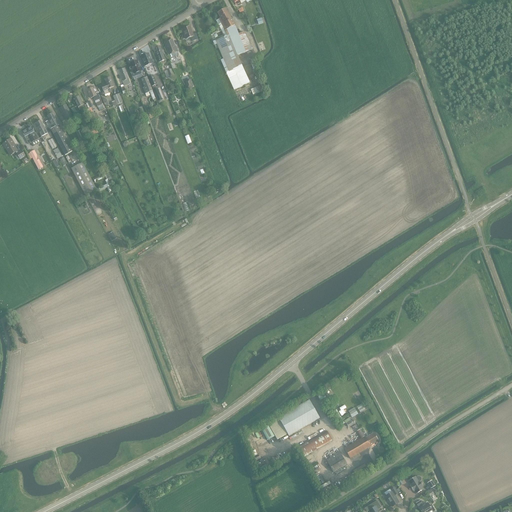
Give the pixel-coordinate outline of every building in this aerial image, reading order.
[(213,42),(216,49),(218,48),(223,59),(221,60),(234,89),(236,88),(249,83),(237,55),(253,50),(244,32),(238,34),(235,25),(226,9),(218,13),(221,18),(219,19),(216,21),(218,25),(221,23),(225,31),(227,35),(215,40),(213,42)] [(190,27),(182,29),(183,32),(183,33),(184,35),(185,36),(186,39),(190,38),(191,38),(192,42),(198,39),(196,34),(193,35),(190,27)] [(172,40),(164,43),(169,55),(178,52),(176,46),(175,47),(172,40)] [(155,53),(157,58),(158,62),(165,60),(160,46),(155,48),(157,53),(155,53)] [(148,54),(141,56),(145,67),(153,63),(152,60),(151,60),(148,54)] [(131,65),(128,67),(132,78),(141,74),(140,72),(141,71),(137,61),(136,61),(135,61),(134,62),(133,63),(131,64),(131,65)] [(119,71),(123,81),(122,81),(124,86),(130,84),(124,69),(119,71)] [(153,75),(148,77),(152,86),(157,85),(153,75)] [(103,91),(106,90),(114,87),(110,77),(105,80),(107,84),(101,86),(103,91)] [(144,88),(143,88),(145,94),(150,92),(152,91),(147,77),(141,80),(142,82),(144,88)] [(187,89),(193,87),(190,79),(184,81),(187,89)] [(253,94),(262,91),(260,85),(251,89),(253,94)] [(103,104),(101,101),(100,99),(98,93),(95,94),(93,89),(92,89),(92,88),(89,89),(89,90),(87,91),(91,98),(93,97),(95,101),(99,100),(100,102),(95,103),(97,107),(103,104)] [(160,102),(166,100),(162,90),(156,92),(160,102)] [(119,94),(113,96),(116,105),(122,103),(119,94)] [(81,106),(83,105),(79,97),(74,99),(80,111),(83,109),(81,106)] [(66,105),(59,109),(66,121),(72,117),(66,105)] [(135,125),(138,124),(133,110),(130,112),(135,125)] [(50,120),(46,122),(50,130),(51,129),(65,156),(72,152),(58,126),(59,125),(52,113),(47,116),(50,120)] [(41,121),(36,123),(38,127),(36,128),(39,133),(41,137),(42,137),(44,136),(48,134),(45,129),(41,121)] [(27,129),(22,132),(25,138),(28,137),(29,139),(27,140),(27,141),(28,144),(31,143),(33,146),(41,142),(39,138),(36,133),(35,134),(32,127),(27,129)] [(92,136),(94,135),(98,132),(96,127),(91,129),(85,132),(88,138),(89,137),(90,141),(94,139),(92,136)] [(81,130),(76,133),(79,140),(85,137),(81,130)] [(11,155),(16,152),(20,159),(25,156),(22,151),(18,153),(13,144),(14,143),(11,139),(3,144),(11,155)] [(56,144),(53,139),(48,141),(52,150),(57,147),(56,144)] [(57,148),(53,150),(57,159),(62,157),(57,148)] [(30,153),(30,154),(28,155),(30,158),(32,158),(38,170),(43,167),(34,151),(30,153)] [(85,195),(96,190),(82,163),(71,169),(85,195)] [(99,188),(100,191),(107,188),(109,192),(112,191),(109,184),(109,183),(107,179),(108,179),(106,175),(104,176),(102,172),(98,174),(99,176),(93,179),(95,183),(97,182),(96,181),(105,177),(106,180),(105,181),(107,184),(99,188)] [(277,440),(288,434),(289,436),(319,418),(309,400),(268,424),(277,440)] [(355,423),(353,419),(346,423),(348,427),(355,423)] [(268,440),(274,437),(266,424),(260,428),(268,440)] [(350,459),(371,446),(370,446),(378,441),(373,433),(366,438),(360,429),(357,432),(361,439),(344,449),(350,459)] [(302,458),(332,441),(327,431),(296,449),(302,458)] [(334,473),(346,465),(339,452),(326,460),(334,473)] [(356,476),(368,470),(364,464),(353,471),(356,476)] [(416,494),(423,489),(421,487),(422,486),(420,482),(419,483),(419,482),(420,481),(421,481),(421,479),(421,478),(421,477),(420,477),(419,476),(417,477),(416,478),(415,477),(408,481),(411,485),(410,486),(413,492),(414,491),(416,494)] [(387,502),(389,503),(392,507),(399,503),(395,496),(398,493),(394,488),(391,490),(392,492),(385,496),(388,500),(387,502)] [(416,503),(419,508),(421,511),(425,511),(427,511),(432,511),(435,511),(431,505),(430,506),(428,503),(423,506),(420,501),(416,503)]
